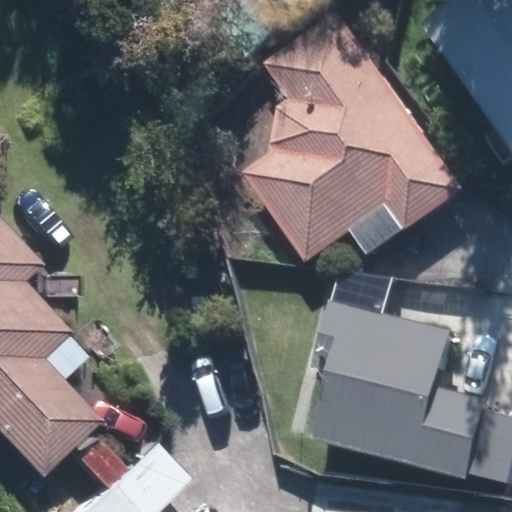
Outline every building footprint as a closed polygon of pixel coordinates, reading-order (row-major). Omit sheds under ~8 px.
[(279,39),(248,0),(200,40),(231,78),(279,39)] [(277,0),(283,10),(299,0),(277,0)] [(511,0),(459,0),(418,29),(511,162),(511,0)] [(354,45),(335,19),(260,73),(287,113),(270,125),(288,151),(243,182),(304,269),(349,238),(366,262),(428,222),(464,200),(354,45)] [(0,467),(14,484),(78,427),(43,388),(69,364),(5,292),(23,276),(0,250),(0,467)] [(314,453),(462,488),(502,497),(511,455),(511,426),(498,423),(478,418),(481,408),(437,397),(451,336),(332,308),(317,369),(333,373),(314,453)] [(140,511),(175,480),(146,448),(74,511),(140,511)]
